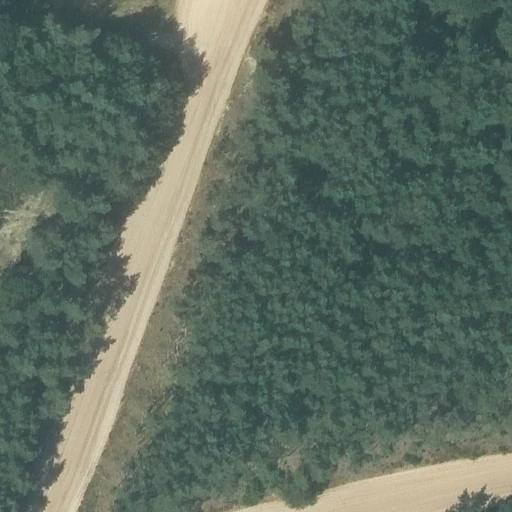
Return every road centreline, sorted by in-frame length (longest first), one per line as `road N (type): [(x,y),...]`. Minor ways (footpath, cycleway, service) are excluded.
road 1 (track): [(48,511),(235,0)]
road 2 (track): [(353,511),(511,480)]
